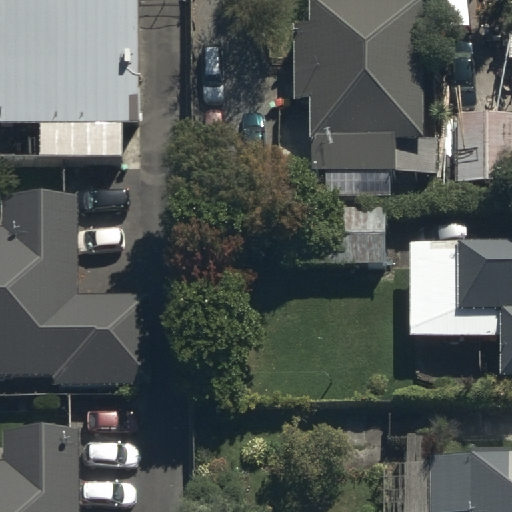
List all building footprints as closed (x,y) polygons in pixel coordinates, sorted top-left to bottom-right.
[(117,175),(117,145),(139,145),(136,0),(0,0),(0,147),(38,147),(39,176),(117,175)] [(429,164),(424,24),(316,28),(317,64),(297,65),(298,92),(280,93),(280,106),(297,105),(298,121),(312,120),(315,192),(398,189),(397,165),(429,164)] [(478,145),(450,145),(450,183),(469,183),(469,171),(511,172),(511,130),(478,130),(478,145)] [(0,246),(0,396),(53,396),(53,403),(148,403),(147,313),(76,314),(76,214),(0,214),(0,246)] [(387,225),(295,227),(296,280),(388,278),(387,225)] [(511,267),(413,266),(412,357),(494,358),(494,404),(511,404),(511,267)] [(0,471),(0,477),(0,511),(80,511),(80,452),(0,452),(0,471)] [(511,511),(511,463),(471,463),(471,481),(435,481),(434,511),(511,511)]
